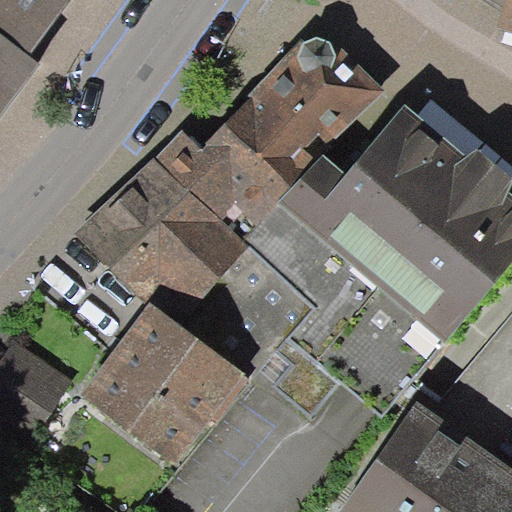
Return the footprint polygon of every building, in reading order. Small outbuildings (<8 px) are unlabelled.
[(0,0),(0,145),(54,69),(44,58),(89,0),(0,0)] [(511,0),(507,0),(500,25),(511,28),(511,0)] [(236,201),(256,221),(320,151),(382,87),(335,48),(330,36),(316,31),(303,37),(297,50),(203,147),(236,201)] [(256,221),(242,236),(249,243),(314,305),(275,348),(290,362),(273,384),(311,417),(341,381),(383,416),(511,258),(511,188),(404,98),(341,170),(320,151),(256,221)] [(249,243),(242,236),(221,216),(236,201),(203,147),(182,125),(74,229),(143,296),(153,284),(186,313),(220,274),(249,243)] [(275,348),(314,305),(249,243),(220,274),(228,280),(189,324),(239,365),(251,376),(275,348)] [(86,399),(169,458),(239,365),(189,324),(158,302),(86,399)] [(71,380),(15,343),(0,364),(0,424),(29,443),(71,380)] [(511,511),(511,464),(417,398),(339,509),(343,511),(511,511)]
